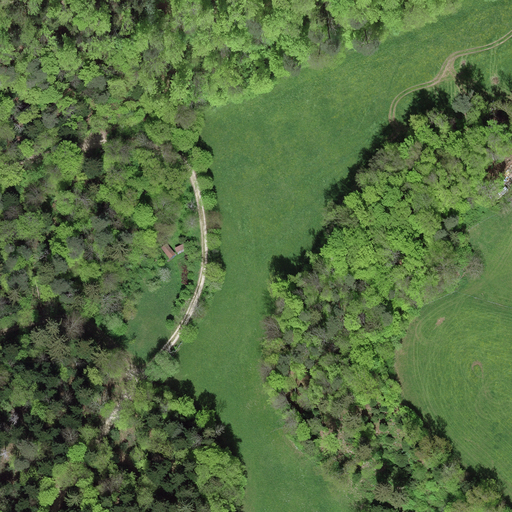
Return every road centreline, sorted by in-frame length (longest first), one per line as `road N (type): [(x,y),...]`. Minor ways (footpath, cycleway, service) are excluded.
road 1 (track): [(0,165),(80,144),(166,145),(189,162),(203,210),(207,261),(199,299),(53,511)]
road 2 (track): [(387,0),(80,144)]
road 3 (track): [(0,251),(146,201),(166,145)]
road 4 (track): [(128,393),(118,359),(79,321),(52,318),(0,332)]
